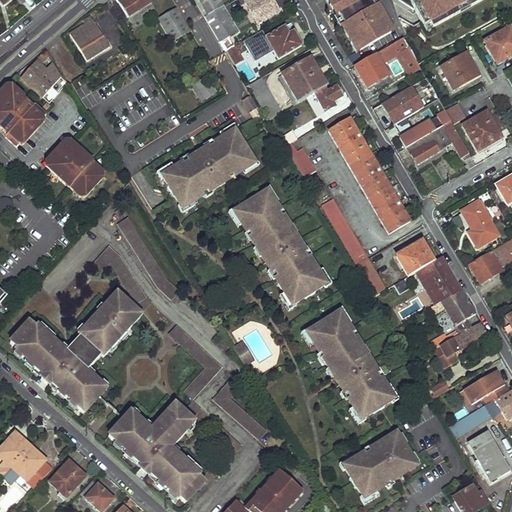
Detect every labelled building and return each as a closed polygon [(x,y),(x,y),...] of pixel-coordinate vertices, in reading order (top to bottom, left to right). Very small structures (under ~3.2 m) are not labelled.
[(116,0),(127,17),(151,2),(149,0),(116,0)] [(193,0),(204,18),(222,8),(217,0),(193,0)] [(251,0),(245,4),(258,25),(278,13),(270,0),(251,0)] [(324,0),(334,15),(355,2),(353,0),(324,0)] [(426,17),(449,4),(460,22),(468,37),(470,36),(511,12),(511,0),(416,0),(419,4),(426,17)] [(204,18),(218,42),(236,32),(222,8),(204,18)] [(158,20),(171,41),(189,31),(176,9),(158,20)] [(70,35),(87,62),(110,47),(93,20),(90,22),(88,19),(84,21),(86,25),(70,35)] [(448,48),(468,37),(460,22),(440,34),(448,48)] [(272,49),(278,60),(302,46),(292,30),(289,32),(286,26),(266,38),(246,49),(252,60),(272,49)] [(485,42),(497,64),(511,56),(511,27),(485,42)] [(440,34),(428,40),(436,55),(448,48),(440,34)] [(233,46),(228,37),(222,41),(227,50),(233,46)] [(408,47),(418,64),(436,55),(428,40),(426,37),(408,47)] [(379,51),(385,61),(396,55),(403,38),(379,51)] [(396,55),(408,74),(419,67),(418,64),(408,47),(403,38),(396,55)] [(227,51),(235,64),(242,60),(234,47),(227,51)] [(20,77),(42,98),(61,77),(52,63),(46,70),(41,65),(49,56),(47,54),(44,57),(41,55),(20,77)] [(353,67),(367,89),(388,77),(375,54),(353,67)] [(440,68),(453,90),(477,76),(464,54),(440,68)] [(288,87),(298,103),(307,99),(324,89),(327,87),(320,76),(318,73),(317,70),(310,59),(282,75),(288,87)] [(423,75),(419,67),(408,74),(412,82),(423,75)] [(216,93),(206,77),(203,79),(200,73),(202,72),(200,69),(192,74),(197,83),(193,85),(203,101),(216,93)] [(288,87),(282,75),(277,77),(294,106),(298,103),(288,87)] [(437,100),(425,78),(381,104),(394,125),(406,118),(409,123),(420,116),(417,111),(429,104),(436,116),(399,138),(404,148),(406,147),(449,122),(444,112),(442,108),(437,100)] [(281,113),(260,79),(248,86),(265,115),(263,117),(266,122),(281,113)] [(0,110),(7,103),(2,98),(11,88),(9,86),(4,88),(4,89),(0,92),(0,110)] [(320,104),(325,112),(335,107),(332,102),(342,97),(336,87),(326,92),(324,89),(307,99),(312,108),(320,104)] [(0,128),(6,135),(4,138),(15,148),(45,116),(33,106),(31,108),(21,100),(23,98),(11,88),(2,98),(7,103),(0,110),(0,128)] [(257,107),(250,96),(241,101),(248,113),(257,107)] [(33,106),(24,97),(23,98),(21,100),(31,108),(33,106)] [(449,122),(452,125),(465,119),(457,104),(444,112),(449,122)] [(462,126),(477,152),(501,138),(486,113),(462,126)] [(328,131),(358,182),(379,169),(349,118),(328,131)] [(465,172),(475,166),(468,155),(452,125),(449,122),(406,147),(416,164),(451,143),(460,159),(462,158),(467,166),(457,172),(459,176),(465,172)] [(222,139),(234,131),(236,134),(238,132),(234,125),(219,134),(222,139)] [(174,170),(161,178),(163,181),(169,189),(172,187),(178,197),(175,199),(180,207),(182,210),(192,204),(204,197),(203,195),(207,192),(209,195),(212,193),(227,183),(230,181),(228,178),(233,176),(234,177),(245,170),(255,163),(253,160),(248,152),(244,154),(238,144),(242,142),(236,134),(234,131),(222,139),(213,145),(214,147),(210,149),(208,147),(205,149),(187,161),(188,163),(184,166),(183,164),(179,166),(174,170)] [(72,143),(70,141),(63,144),(48,160),(47,167),(49,169),(57,160),(60,163),(67,156),(63,153),(72,143)] [(243,141),(238,144),(244,154),(248,152),(249,151),(243,141)] [(57,160),(49,169),(71,189),(74,187),(85,198),(104,178),(92,167),(94,164),(72,143),(63,153),(67,156),(60,163),(57,160)] [(286,147),(305,177),(316,171),(302,149),(297,152),(292,143),(286,147)] [(253,160),(255,163),(245,170),(247,173),(259,166),(255,159),(253,160)] [(92,167),(104,178),(104,173),(94,164),(92,167)] [(163,181),(161,178),(174,170),(171,165),(156,175),(161,182),(163,181)] [(358,182),(388,234),(410,222),(379,169),(358,182)] [(511,175),(495,186),(507,206),(511,203),(511,175)] [(233,176),(228,178),(230,181),(227,183),(228,186),(236,181),(234,177),(233,176)] [(263,192),(266,190),(273,201),(277,198),(269,186),(262,190),(263,192)] [(81,198),(85,198),(74,187),(71,189),(81,198)] [(178,197),(172,187),(169,189),(167,190),(173,199),(175,199),(178,197)] [(237,209),(233,211),(240,221),(247,232),(248,232),(251,235),(248,236),(251,240),(255,248),(258,246),(261,250),(258,251),(262,256),(263,260),(269,269),(272,273),(274,272),(277,276),(275,277),(279,283),(277,284),(283,293),(291,306),(294,304),(304,298),(302,296),(312,290),(313,292),(323,286),(327,284),(320,274),(313,262),(311,263),(307,257),(306,258),(304,254),(306,252),(304,249),(295,234),(293,230),(290,232),(287,227),(289,226),(285,219),(283,215),(280,216),(278,213),(280,212),(273,201),(266,190),(263,192),(255,198),(257,201),(247,207),(245,204),(237,209)] [(245,204),(247,207),(257,201),(255,198),(254,197),(244,202),(245,204)] [(5,198),(3,198),(1,199),(0,199),(0,213),(2,215),(4,216),(6,216),(8,215),(10,214),(12,212),(13,211),(14,208),(14,206),(14,204),(13,202),(11,200),(10,199),(9,201),(4,200),(5,198)] [(321,206),(356,265),(367,258),(332,199),(321,206)] [(462,212),(473,231),(468,234),(478,249),(498,237),(478,202),(462,212)] [(195,207),(192,204),(182,210),(180,207),(178,208),(182,215),(194,208),(195,207)] [(240,221),(233,211),(237,209),(235,207),(228,211),(236,224),(240,221)] [(278,213),(280,216),(283,215),(285,219),(287,218),(283,210),(280,212),(278,213)] [(166,279),(122,217),(113,224),(157,286),(170,300),(178,291),(166,279)] [(287,227),(290,232),(293,230),(295,234),(297,232),(292,225),(289,226),(287,227)] [(511,238),(491,252),(491,253),(469,267),(480,285),(502,272),(500,268),(511,261),(511,238)] [(417,248),(415,246),(395,257),(408,277),(415,273),(433,263),(423,245),(417,248)] [(258,251),(261,250),(258,246),(255,248),(253,249),(259,258),(262,256),(258,251)] [(118,259),(106,247),(89,265),(98,274),(107,264),(135,304),(143,311),(150,302),(144,297),(118,259)] [(415,273),(435,306),(462,291),(442,257),(433,263),(415,273)] [(356,265),(375,296),(386,290),(367,258),(356,265)] [(275,277),(277,276),(274,272),(272,273),(269,269),(266,270),(272,279),(275,277)] [(320,274),(327,284),(323,286),(325,288),(331,284),(324,272),(320,274)] [(312,290),(302,296),(304,298),(305,300),(314,294),(313,292),(312,290)] [(109,305),(119,294),(116,291),(106,303),(109,305)] [(444,309),(459,334),(470,328),(465,321),(476,315),(462,291),(435,306),(431,309),(434,315),(444,309)] [(296,306),(294,304),(291,306),(283,293),(279,296),(289,311),(296,306)] [(139,311),(119,294),(109,305),(106,303),(77,335),(80,338),(67,351),(37,324),(35,326),(29,320),(9,342),(14,347),(12,350),(40,375),(42,374),(44,376),(47,376),(52,381),(49,383),(82,413),(106,387),(90,373),(88,375),(85,372),(87,370),(100,356),(102,358),(131,325),(128,322),(139,311)] [(334,311),(336,314),(339,312),(345,322),(349,319),(342,307),(334,311)] [(128,322),(131,325),(142,314),(139,311),(128,322)] [(383,408),(395,401),(380,379),(379,379),(376,375),(379,374),(377,370),(367,355),(365,352),(363,354),(360,349),(362,348),(357,340),(355,337),(353,338),(351,335),(353,334),(345,322),(339,312),(336,314),(327,319),(329,323),(320,329),(318,325),(309,330),(306,332),(312,343),(320,354),(321,353),(324,358),(322,359),(324,362),(329,370),(331,368),(334,372),(332,374),(335,379),(336,381),(344,393),(346,396),(348,394),(350,399),(348,400),(362,422),(374,414),(371,411),(381,405),(383,408)] [(318,325),(320,329),(329,323),(327,319),(326,318),(317,324),(318,325)] [(435,349),(433,350),(444,368),(457,361),(453,354),(487,334),(480,322),(470,328),(459,334),(446,343),(435,349)] [(221,368),(175,326),(167,335),(204,369),(181,392),(191,401),(221,368)] [(312,343),(306,332),(309,330),(308,328),(300,333),(308,345),(312,343)] [(353,334),(351,335),(353,338),(355,337),(357,340),(359,339),(355,332),(353,334)] [(446,343),(442,335),(431,342),(435,349),(446,343)] [(237,344),(231,348),(242,365),(248,361),(237,344)] [(362,348),(360,349),(363,354),(365,352),(367,355),(369,354),(365,346),(362,348)] [(332,374),(334,372),(331,368),(329,370),(327,371),(332,380),(335,379),(332,374)] [(496,371),(463,391),(471,406),(483,399),(486,404),(509,391),(506,385),(505,386),(496,371)] [(44,376),(42,374),(40,375),(49,383),(52,381),(47,376),(44,376)] [(237,388),(228,380),(211,399),(256,440),(264,431),(229,398),(237,388)] [(431,388),(435,397),(449,389),(444,381),(431,388)] [(497,406),(505,420),(511,416),(511,389),(509,391),(486,404),(484,405),(488,411),(497,406)] [(463,391),(459,393),(468,408),(471,406),(463,391)] [(350,399),(348,394),(346,396),(344,393),(341,395),(345,402),(348,400),(350,399)] [(166,415),(176,403),(173,400),(163,412),(166,415)] [(183,409),(192,418),(200,409),(191,401),(183,409)] [(183,409),(176,403),(166,415),(163,412),(150,428),(131,409),(107,435),(139,465),(143,461),(148,466),(149,470),(151,471),(149,473),(176,500),(178,498),(183,502),(203,481),(198,476),(200,474),(170,447),(195,421),(192,418),(183,409)] [(381,405),(371,411),(374,414),(374,415),(383,409),(383,408),(381,405)] [(482,407),(488,418),(491,417),(488,411),(484,405),(482,407)] [(447,427),(454,439),(488,418),(482,407),(447,427)] [(239,446),(220,428),(212,437),(231,454),(239,446)] [(0,460),(9,468),(26,449),(18,441),(20,439),(12,432),(0,446),(0,460)] [(470,456),(482,476),(484,475),(489,482),(508,470),(486,432),(466,444),(472,455),(470,456)] [(361,498),(362,500),(372,494),(384,487),(383,485),(387,482),(388,484),(391,482),(415,467),(414,465),(408,456),(409,456),(402,445),(401,445),(396,437),(394,433),(370,448),(367,450),(368,452),(364,455),(363,454),(352,461),(342,467),(344,470),(349,479),(352,477),(358,486),(355,489),(361,498)] [(400,434),(396,437),(401,445),(402,445),(405,443),(400,434)] [(60,455),(68,445),(55,435),(47,444),(60,455)] [(18,441),(26,449),(28,447),(20,439),(18,441)] [(363,454),(364,455),(368,452),(367,450),(370,448),(369,446),(361,450),(363,454)] [(26,449),(34,456),(36,454),(28,447),(26,449)] [(43,460),(36,454),(34,456),(26,449),(9,468),(24,482),(32,490),(51,469),(42,461),(43,460)] [(409,456),(408,456),(414,465),(418,462),(412,454),(409,456)] [(344,470),(342,467),(352,461),(349,458),(337,465),(342,472),(344,470)] [(0,465),(1,466),(6,471),(9,468),(0,460),(0,465)] [(148,466),(143,461),(139,465),(149,473),(151,471),(149,470),(148,466)] [(79,472),(68,462),(49,482),(65,498),(83,479),(77,474),(79,472)] [(224,511),(285,511),(302,493),(279,472),(250,504),(248,502),(242,509),(234,501),(224,511)] [(358,486),(352,477),(349,479),(355,489),(358,486)] [(79,494),(98,511),(100,511),(112,500),(92,481),(79,494)] [(452,497),(460,511),(471,511),(483,505),(471,486),(452,497)] [(372,494),(362,500),(361,498),(359,499),(363,506),(375,498),(372,494)]
